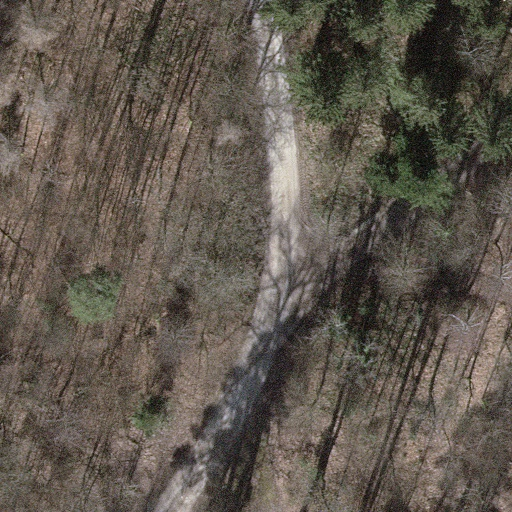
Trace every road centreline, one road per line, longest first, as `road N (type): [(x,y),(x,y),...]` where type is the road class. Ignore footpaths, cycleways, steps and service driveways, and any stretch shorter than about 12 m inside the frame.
road 1 (track): [(287,305),(250,0)]
road 2 (track): [(287,305),(511,110)]
road 3 (track): [(287,305),(160,511)]
